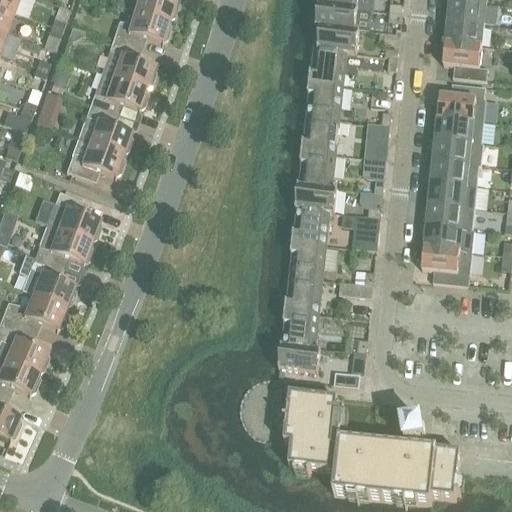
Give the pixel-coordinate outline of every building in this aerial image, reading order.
[(0,0),(0,12),(14,18),(20,0),(0,0)] [(132,0),(138,3),(134,15),(170,26),(170,23),(174,21),(177,10),(176,6),(177,2),(176,2),(175,3),(166,0),(132,0)] [(319,0),(319,9),(357,13),(357,0),(319,0)] [(484,30),(486,8),(451,4),(448,26),(484,30)] [(390,17),(402,18),(403,9),(390,8),(390,17)] [(319,9),(317,30),(317,31),(354,35),(354,34),(357,13),(319,9)] [(0,35),(7,38),(14,18),(0,12),(0,35)] [(119,26),(112,45),(138,53),(142,55),(146,43),(162,48),(161,49),(162,49),(164,45),(167,43),(171,31),(169,28),(170,26),(134,15),(131,27),(119,26)] [(390,17),(389,26),(401,27),(402,18),(390,17)] [(54,23),(51,31),(62,35),(65,27),(54,23)] [(448,26),(446,48),(482,51),(484,30),(448,26)] [(358,34),(354,34),(354,35),(317,31),(317,30),(315,31),(314,32),(312,34),(311,36),(311,38),(310,40),(310,42),(310,44),(310,46),(311,48),(312,49),(313,51),(314,53),(314,52),(347,56),(356,57),(356,58),(357,58),(360,34),(358,34)] [(62,35),(51,31),(48,39),(59,43),(62,35)] [(142,55),(138,53),(112,45),(106,63),(101,77),(113,81),(147,93),(148,91),(152,89),(156,78),(154,74),(155,70),(154,70),(154,71),(139,65),(142,55)] [(480,73),(482,51),(446,48),(444,70),(454,71),(453,83),(487,86),(489,74),(480,73)] [(343,90),(347,56),(314,52),(314,53),(312,76),(311,76),(310,87),(343,90)] [(385,53),(385,61),(389,62),(398,63),(398,54),(385,53)] [(398,63),(389,62),(388,75),(396,75),(398,63)] [(39,64),(36,72),(48,76),(51,68),(39,64)] [(48,76),(36,72),(34,80),(45,84),(48,76)] [(96,91),(90,110),(115,120),(119,121),(123,110),(138,115),(138,116),(139,117),(141,113),(144,111),(148,99),(147,96),(147,93),(113,81),(101,77),(96,91)] [(310,98),(307,121),(340,125),(343,90),(310,87),(308,98),(310,98)] [(441,100),(438,122),(485,127),(488,105),(485,105),(486,93),(452,89),(451,101),(441,100)] [(25,105),(22,113),(33,117),(36,109),(25,105)] [(119,121),(115,120),(90,110),(78,143),(89,147),(124,160),(125,157),(128,156),(132,144),(131,141),(132,137),(131,136),(131,137),(115,132),(119,121)] [(33,117),(22,113),(19,121),(30,125),(33,117)] [(55,121),(41,116),(37,128),(51,133),(55,121)] [(382,129),(391,130),(392,118),(383,117),(382,129)] [(340,125),(307,121),(305,145),(303,145),(302,156),(336,159),(340,125)] [(485,127),(438,122),(436,144),(483,149),(485,127)] [(382,129),(380,142),(389,143),(391,130),(382,129)] [(123,162),(124,160),(89,147),(78,143),(66,177),(95,187),(100,176),(115,182),(114,182),(116,183),(117,179),(121,177),(125,166),(123,162)] [(479,170),(481,170),(482,170),(485,149),(483,149),(436,144),(434,165),(479,170)] [(10,145),(7,153),(19,157),(22,149),(10,145)] [(19,157),(7,153),(4,161),(16,165),(19,157)] [(299,189),(299,190),(332,194),(332,193),(336,159),(302,156),(301,167),(302,167),(300,189),(299,189)] [(434,165),(431,187),(467,191),(476,192),(479,170),(434,165)] [(376,184),(375,197),(383,198),(385,185),(376,184)] [(467,191),(431,187),(429,209),(465,213),(474,213),(476,192),(467,191)] [(332,194),(299,190),(296,212),(330,216),(334,217),(334,218),(335,218),(338,193),(336,193),(336,194),(332,193),(332,194)] [(88,208),(84,206),(59,197),(46,230),(92,247),(93,245),(97,243),(101,232),(99,228),(101,224),(100,224),(99,225),(84,219),(88,208)] [(465,213),(429,209),(427,230),(463,234),(472,235),(474,213),(465,213)] [(294,236),(293,247),(326,250),(330,216),(296,212),(296,214),(297,214),(295,236),(294,236)] [(368,221),(381,223),(382,214),(369,212),(368,221)] [(380,235),(381,223),(368,221),(356,220),(354,233),(380,235)] [(6,252),(14,230),(0,224),(0,225),(0,249),(2,250),(6,252)] [(63,274),(68,263),(83,269),(82,270),(84,270),(85,266),(89,265),(93,253),(91,249),(92,247),(46,230),(34,263),(63,274)] [(427,230),(425,252),(472,257),(475,235),(472,235),(463,234),(427,230)] [(293,258),(290,281),(323,285),(326,250),(293,247),(292,258),(293,258)] [(511,247),(504,247),(503,260),(511,261),(511,247)] [(472,257),(425,252),(422,274),(432,276),(431,287),(469,291),(472,257)] [(33,298),(32,300),(67,313),(67,311),(71,310),(76,298),(74,294),(76,291),(75,290),(74,291),(59,285),(63,274),(60,273),(34,263),(25,259),(18,276),(26,281),(21,294),(33,298)] [(511,270),(511,261),(503,260),(502,275),(511,276),(511,270)] [(366,277),(365,289),(374,290),(375,278),(366,277)] [(319,320),(323,285),(290,281),(288,305),(287,305),(285,316),(319,320)] [(372,303),(374,290),(365,289),(341,287),(339,299),(372,303)] [(1,324),(33,338),(37,339),(42,329),(57,335),(56,336),(57,336),(59,332),(63,331),(67,319),(66,316),(67,313),(32,300),(28,312),(8,307),(1,324)] [(282,349),(282,350),(316,354),(316,353),(319,320),(285,316),(284,327),(285,327),(283,349),(282,349)] [(33,338),(1,324),(0,325),(0,345),(0,346),(0,361),(39,379),(40,377),(44,375),(49,364),(47,360),(49,356),(48,356),(47,357),(33,350),(37,339),(33,338)] [(359,344),(358,357),(367,358),(368,345),(359,344)] [(320,354),(316,353),(316,354),(282,350),(279,374),(281,374),(281,373),(287,374),(287,375),(301,376),(301,375),(317,377),(317,378),(318,378),(321,353),(320,353),(320,354)] [(0,400),(6,403),(9,404),(14,394),(29,400),(29,401),(30,401),(31,398),(35,396),(40,385),(38,381),(39,379),(0,361),(0,400)] [(359,392),(361,380),(361,379),(336,377),(334,390),(359,392)] [(434,454),(427,453),(426,453),(426,452),(342,443),(345,412),(337,411),(338,403),(290,398),(285,448),(292,448),(290,472),(295,473),(295,477),(297,477),(297,473),(309,474),(309,479),(310,479),(311,474),(336,477),(334,498),(358,501),(358,506),(359,506),(360,501),(406,506),(405,511),(407,511),(407,506),(432,509),(432,502),(456,504),(457,499),(461,499),(461,497),(457,497),(458,485),(462,485),(463,484),(458,483),(461,457),(438,454),(434,453),(434,454)] [(9,404),(6,403),(0,400),(0,439),(10,444),(9,445),(10,445),(12,441),(16,440),(21,429),(19,425),(21,421),(20,421),(5,415),(9,404)] [(405,446),(425,443),(422,423),(402,426),(405,446)]
